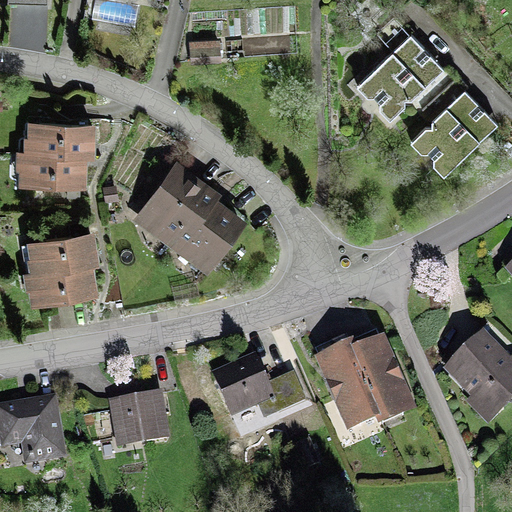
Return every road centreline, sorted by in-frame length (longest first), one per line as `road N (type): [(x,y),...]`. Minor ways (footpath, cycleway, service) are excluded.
road 1 (residential): [(0,62),(65,72),(177,120),(285,198),(328,290)]
road 2 (residential): [(0,362),(262,313),(328,290)]
road 3 (residential): [(383,272),(460,460),(465,511)]
road 4 (residential): [(383,272),(511,196)]
